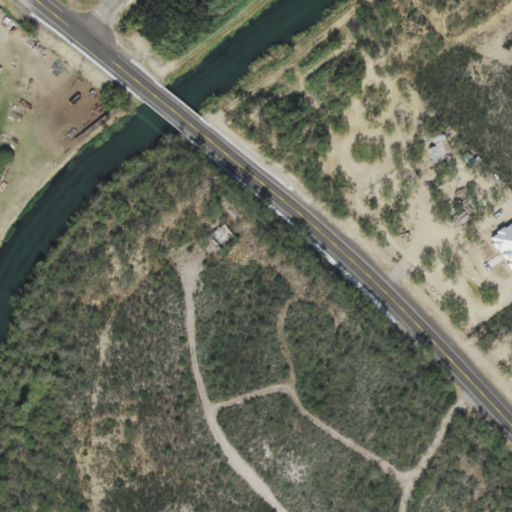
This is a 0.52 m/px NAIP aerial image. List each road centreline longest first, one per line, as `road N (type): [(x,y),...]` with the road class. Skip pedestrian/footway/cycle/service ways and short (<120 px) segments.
road 1 (trunk): [(511,425),(337,247),(206,138)]
road 2 (trunk): [(136,80),(36,0)]
